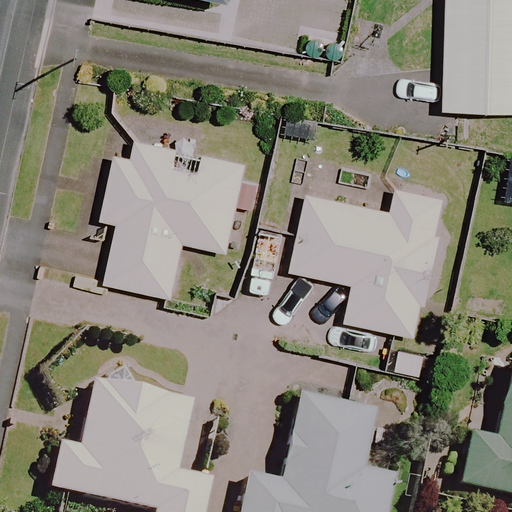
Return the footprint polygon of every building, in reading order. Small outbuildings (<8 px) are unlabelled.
[(511,0),(452,0),(448,109),(511,111),(511,0)] [(234,212),(252,216),(258,185),(240,182),(243,166),(134,145),(131,163),(113,160),(101,222),(116,225),(104,287),(170,300),(181,246),(226,255),(234,212)] [(448,203),(396,190),(389,216),(307,195),(288,273),(351,289),(343,322),(413,340),(448,203)] [(416,382),(422,357),(361,342),(355,367),(416,382)] [(511,367),(494,363),(488,387),(505,391),(492,445),(464,438),(452,489),(511,503),(511,367)] [(182,409),(87,387),(71,454),(51,449),(41,493),(123,511),(194,511),(201,486),(166,478),(182,409)] [(363,416),(291,402),(274,489),(240,482),(233,511),(377,511),(383,483),(350,476),(363,416)]
